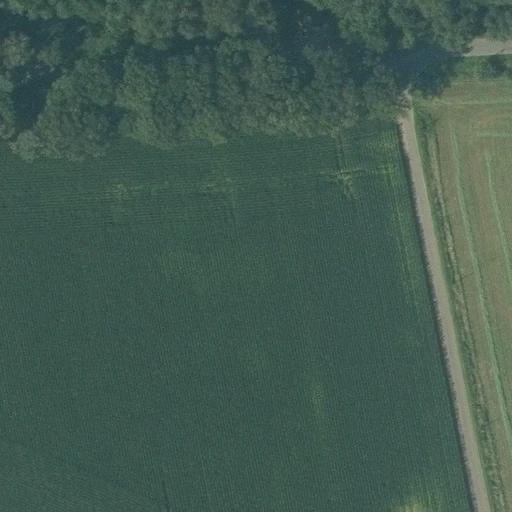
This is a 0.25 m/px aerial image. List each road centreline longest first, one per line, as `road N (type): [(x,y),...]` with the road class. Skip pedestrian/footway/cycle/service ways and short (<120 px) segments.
road 1 (unclassified): [(390,48),(481,511)]
road 2 (unclassified): [(390,48),(0,71)]
road 3 (unclassified): [(511,38),(390,48)]
